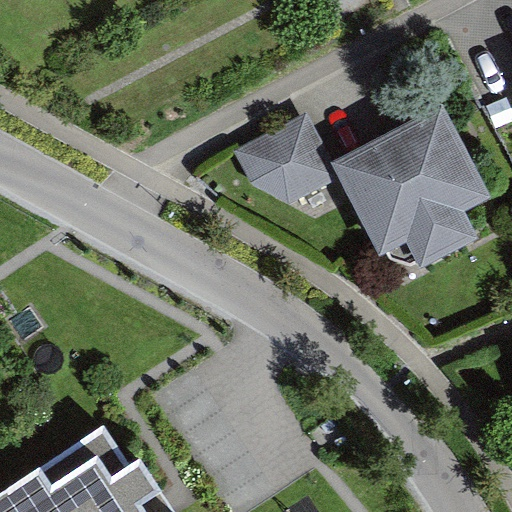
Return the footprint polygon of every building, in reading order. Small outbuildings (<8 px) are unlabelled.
[(4,0),(46,9),(44,0),(4,0)] [(44,0),(46,9),(63,0),(44,0)] [(440,87),(327,145),(339,169),(377,240),(406,225),(421,253),(479,222),(465,196),(490,183),(440,87)] [(339,169),(303,107),(236,145),(271,208),(339,169)] [(0,504),(0,511),(158,511),(107,434),(0,504)]
